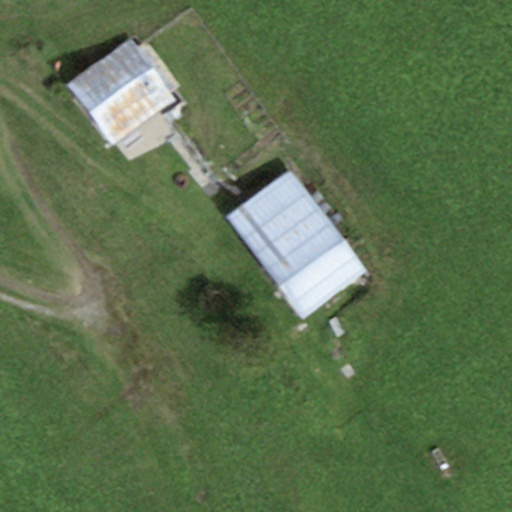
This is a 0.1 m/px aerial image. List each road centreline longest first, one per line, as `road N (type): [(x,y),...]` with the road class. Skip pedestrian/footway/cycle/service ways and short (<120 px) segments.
road 1 (track): [(322,391),(255,304),(183,231),(0,88)]
road 2 (track): [(0,147),(96,290),(83,316),(0,289)]
